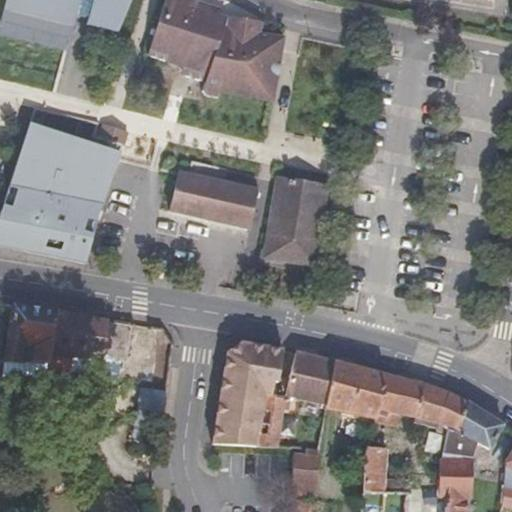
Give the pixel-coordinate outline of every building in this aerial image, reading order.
[(5,0),(0,20),(0,21),(65,38),(70,40),(74,22),(81,23),(87,25),(92,0),(5,0)] [(92,0),(87,25),(116,32),(128,0),(92,0)] [(184,0),(164,0),(146,57),(164,63),(173,65),(181,68),(180,71),(205,79),(201,92),(204,98),(216,100),(217,94),(271,103),(282,39),(260,35),(262,25),(233,19),(226,18),(226,19),(218,17),(219,11),(184,0)] [(26,125),(23,134),(32,137),(35,127),(26,125)] [(118,144),(122,131),(113,128),(103,125),(99,138),(118,144)] [(92,224),(102,190),(104,185),(115,160),(114,156),(116,152),(35,127),(32,137),(23,134),(5,194),(0,209),(0,248),(31,254),(83,263),(85,252),(90,230),(92,224)] [(257,191),(178,174),(170,211),(249,228),(257,191)] [(278,180),(266,250),(282,253),(280,261),(313,267),(327,189),(278,180)] [(264,258),(280,261),(282,253),(266,250),(264,258)] [(29,362),(47,362),(49,361),(50,358),(58,311),(13,305),(0,365),(22,365),(22,361),(26,346),(32,347),(29,362)] [(65,312),(58,311),(50,358),(55,358),(53,371),(122,377),(130,324),(92,317),(65,312)] [(275,386),(280,351),(259,347),(241,344),(225,353),(213,445),(257,447),(263,408),(265,394),(266,385),(274,386),(275,386)] [(280,351),(275,386),(279,386),(284,352),(280,351)] [(289,396),(325,406),(334,363),(313,358),(295,354),(286,394),(289,396)] [(0,384),(46,387),(47,362),(29,362),(22,361),(22,365),(0,365),(0,370),(0,384)] [(324,410),(375,420),(377,416),(378,410),(385,375),(365,370),(356,368),(334,363),(325,406),(324,410)] [(450,428),(459,434),(460,433),(467,403),(452,395),(431,388),(427,386),(385,375),(378,410),(450,428)] [(273,394),(274,386),(266,385),(265,394),(273,394)] [(166,392),(140,389),(133,439),(160,444),(166,392)] [(489,449),(501,426),(468,404),(467,403),(460,433),(459,434),(447,460),(446,483),(443,511),(468,511),(472,459),(477,444),(489,449)] [(263,408),(257,447),(276,448),(280,409),(263,408)] [(383,492),(384,479),(386,451),(365,449),(364,451),(359,511),(405,511),(406,494),(383,492)] [(314,497),(317,450),(305,450),(305,455),(293,455),(292,496),(314,497)] [(511,455),(505,466),(502,505),(511,506),(511,455)] [(443,511),(446,483),(384,479),(383,492),(406,494),(405,511),(443,511)] [(308,511),(309,503),(292,502),(291,511),(308,511)]
